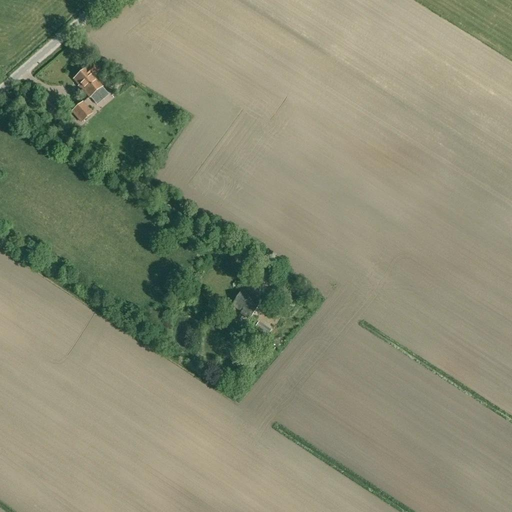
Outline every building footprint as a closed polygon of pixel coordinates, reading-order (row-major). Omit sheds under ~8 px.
[(93,63),(86,69),(86,68),(74,78),(90,97),(102,87),(92,75),(99,70),(93,63)] [(81,122),(91,114),(83,103),(73,111),(81,122)] [(287,310),(297,295),(290,291),(289,293),(280,287),(271,299),(287,310)] [(249,319),(260,302),(241,290),(231,306),(246,315),(245,317),(249,319)] [(269,334),(257,325),(252,332),(265,341),(269,334)]
